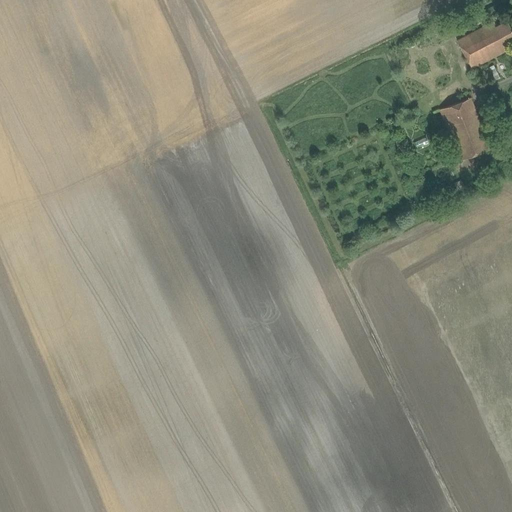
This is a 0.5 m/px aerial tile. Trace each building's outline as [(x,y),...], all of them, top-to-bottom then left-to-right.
[(477,14),(472,17),(475,24),(481,21),(477,14)] [(505,45),(511,41),(511,29),(507,20),(495,26),(492,22),(457,41),(472,69),(507,50),(505,45)] [(444,41),(462,31),(458,23),(440,32),(444,41)] [(493,65),(486,69),(489,75),(496,71),(493,65)] [(458,161),(488,150),(470,99),(440,109),(458,161)] [(425,138),(414,143),(417,148),(428,143),(425,138)]
